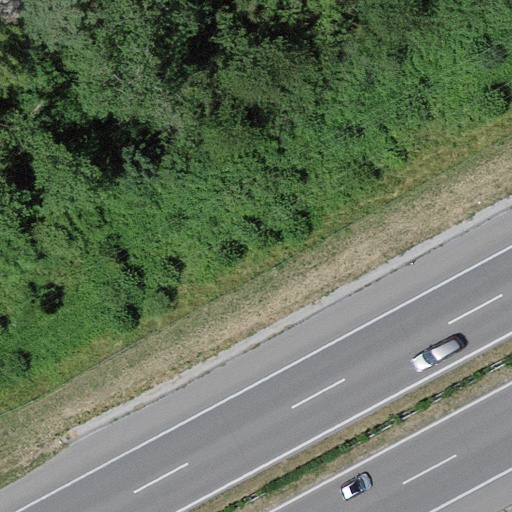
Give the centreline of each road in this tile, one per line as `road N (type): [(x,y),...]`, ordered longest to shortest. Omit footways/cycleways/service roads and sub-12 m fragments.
road 1 (motorway): [(511,290),(99,511)]
road 2 (motorway): [(351,511),(511,425)]
